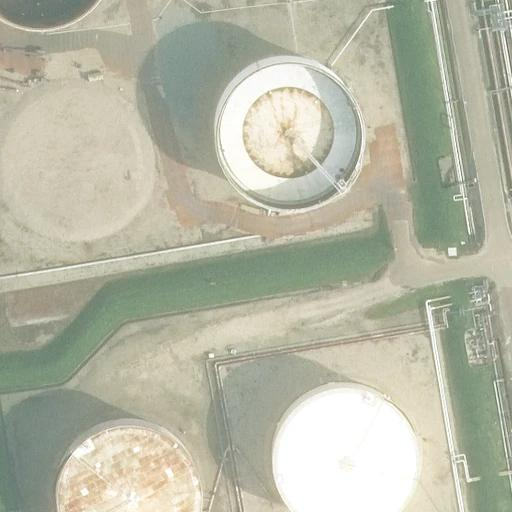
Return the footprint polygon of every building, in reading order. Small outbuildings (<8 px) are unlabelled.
[(0,0),(0,4),(6,8),(17,12),(28,15),(39,16),(51,15),(62,12),(72,8),(82,2),(84,0),(0,0)] [(360,137),(360,126),(360,115),(357,104),(353,93),(347,84),(339,75),(331,68),(321,62),(311,58),(300,55),(288,54),(277,55),(266,58),(256,62),(246,68),(237,75),(230,84),(224,94),(220,104),(217,115),(216,126),(217,138),(220,149),(224,159),(230,169),(238,177),(246,184),(256,190),(266,195),(277,197),(289,198),(300,197),(311,194),(321,190),(331,184),(339,177),(347,168),(353,159),(357,148),(360,137)] [(148,174),(149,162),(148,149),(145,138),(140,126),(133,116),(125,107),(116,100),(105,94),(93,90),(81,88),(69,88),(57,90),(45,94),(34,100),(25,107),(17,116),(10,126),(5,138),(2,149),(1,162),(2,174),(5,185),(10,197),(17,207),(25,216),(34,223),(45,229),(57,233),(69,235),(81,235),(93,233),(105,229),(115,223),(125,216),(133,207),(140,197),(145,186),(148,174)] [(413,464),(415,451),(413,439),(410,427),(405,415),(398,405),(389,396),(378,389),(367,383),(355,380),(342,379),(329,380),(317,383),(306,388),(295,396),(286,405),(279,415),(274,426),(271,438),(269,451),(270,464),(274,476),(279,487),(286,498),(295,507),(302,511),(380,511),(388,507),(397,498),(405,488),(410,476),(413,464)] [(203,498),(203,487),(203,476),(200,466),(196,456),(191,446),(184,437),(176,430),(167,424),(158,419),(147,415),(137,413),(126,413),(115,414),(104,417),(94,421),(85,427),(76,434),(69,442),(63,451),(58,461),(55,471),(54,482),(54,493),(55,504),(57,511),(199,511),(200,509),(203,498)]
